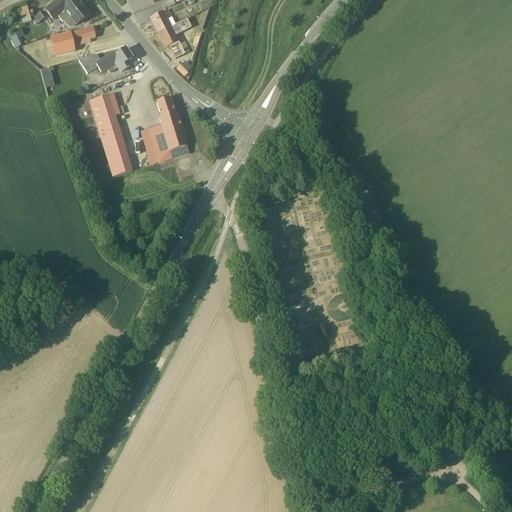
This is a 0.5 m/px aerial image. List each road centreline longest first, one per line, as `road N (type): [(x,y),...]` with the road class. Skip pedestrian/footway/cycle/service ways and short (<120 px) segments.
road 1 (tertiary): [(34,511),(242,139)]
road 2 (tertiary): [(242,139),(174,79),(109,0)]
road 3 (tertiary): [(242,139),(348,0)]
road 4 (track): [(267,360),(290,460),(328,501)]
